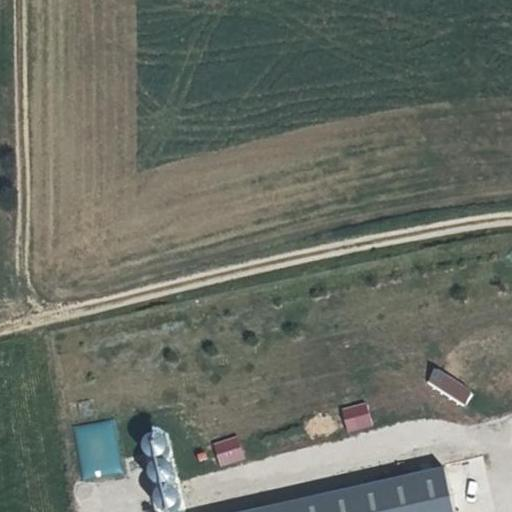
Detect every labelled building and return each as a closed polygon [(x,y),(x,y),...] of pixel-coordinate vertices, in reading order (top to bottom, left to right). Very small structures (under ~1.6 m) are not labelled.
[(406,161),(361,165),(362,181),(408,178),(406,161)] [(262,463),(269,486),(297,478),(290,454),(262,463)] [(222,497),(247,490),(241,465),(215,472),(222,497)] [(243,470),(250,488),(265,482),(258,465),(243,470)] [(463,511),(455,473),(381,488),(376,466),(254,493),(258,511),(463,511)]
